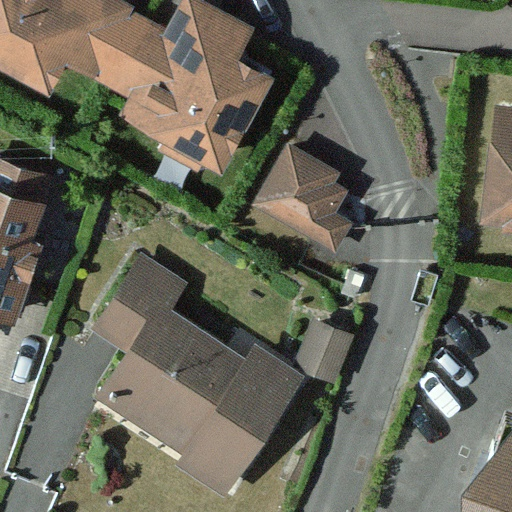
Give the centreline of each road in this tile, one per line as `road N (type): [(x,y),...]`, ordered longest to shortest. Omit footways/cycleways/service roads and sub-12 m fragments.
road 1 (residential): [(306,0),(380,157),(405,262)]
road 2 (residential): [(325,511),(405,262)]
